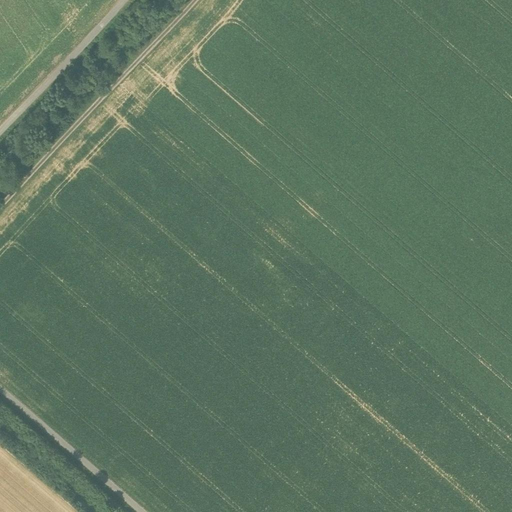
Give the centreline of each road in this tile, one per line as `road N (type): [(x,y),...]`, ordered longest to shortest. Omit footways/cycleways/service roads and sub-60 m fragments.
road 1 (track): [(198,0),(0,212)]
road 2 (track): [(0,388),(140,511)]
road 3 (track): [(124,0),(0,133)]
